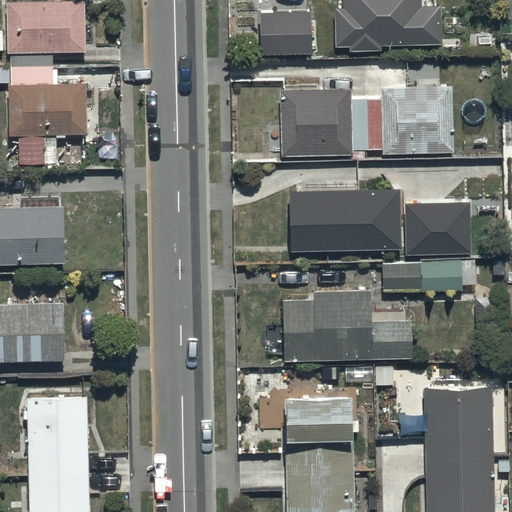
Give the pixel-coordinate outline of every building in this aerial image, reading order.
[(6,0),(8,50),(52,49),(85,48),(83,0),(6,0)] [(422,0),(346,0),(346,11),(338,11),(339,49),(447,48),(446,7),(422,7),(422,0)] [(311,13),(261,14),(262,58),(312,57),(311,13)] [(52,49),(8,50),(8,67),(0,66),(0,78),(8,78),(10,132),(18,131),(19,161),(45,160),(44,132),(53,132),(53,133),(64,133),(64,131),(88,131),(86,79),(53,81),(52,66),(52,49)] [(364,156),(364,146),(381,146),(381,151),(453,149),(451,82),(381,84),(381,96),(351,96),(351,85),(279,87),(281,154),(351,152),(351,156),(364,156)] [(500,86),(483,86),(484,117),(500,116),(500,86)] [(399,185),(289,188),(291,248),(400,245),(399,185)] [(468,199),(404,201),(405,251),(469,250),(468,199)] [(0,204),(0,259),(65,259),(64,203),(0,204)] [(474,257),(382,261),(383,286),(422,285),(422,288),(462,287),(462,281),(475,281),(474,257)] [(313,296),(282,296),(283,357),(411,355),(410,317),(404,317),(404,308),(370,308),(370,287),(313,288),(313,296)] [(63,298),(0,299),(0,359),(64,357),(63,298)] [(495,511),(491,382),(424,384),(427,511),(495,511)] [(283,394),(285,511),(354,511),(353,393),(283,394)] [(89,511),(87,394),(25,395),(27,511),(89,511)]
